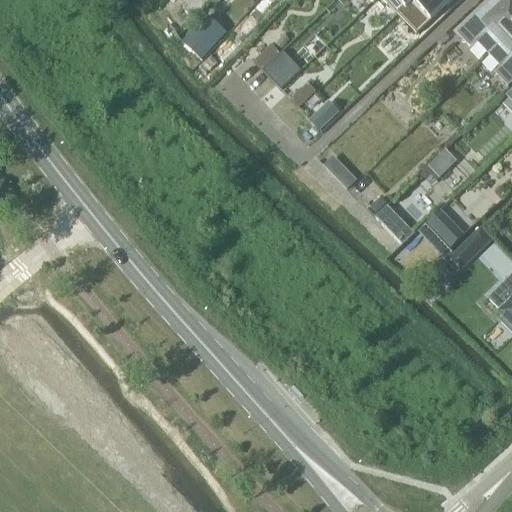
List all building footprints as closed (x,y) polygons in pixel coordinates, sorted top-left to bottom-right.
[(201,0),(171,0),(193,20),(207,5),(201,0)] [(376,0),(371,5),(372,6),(378,0),(379,0),(396,18),(414,0),(376,0)] [(414,0),(396,18),(416,38),(455,0),(414,0)] [(487,57),(511,33),(511,1),(511,0),(503,8),(495,0),(494,0),(456,37),(468,50),(475,45),(487,57)] [(225,36),(205,18),(180,46),(200,63),(225,36)] [(511,33),(487,57),(499,70),(495,77),(505,89),(511,82),(511,33)] [(271,49),(253,65),(261,74),(279,57),(271,49)] [(261,74),(275,88),(295,69),(282,54),(279,57),(261,74)] [(307,87),(289,104),(298,112),(315,96),(307,87)] [(327,105),(307,124),(318,135),(338,116),(327,105)] [(445,154),(427,171),(438,182),(456,165),(445,154)] [(332,160),(322,170),(345,194),(355,185),(332,160)] [(386,210),(373,222),(401,250),(413,239),(386,210)] [(453,229),(439,241),(450,253),(463,240),(453,229)] [(481,232),(463,249),(475,261),(492,244),(481,232)] [(511,285),(506,291),(507,292),(492,307),(501,316),(499,318),(502,321),(499,324),(511,337),(511,285)]
